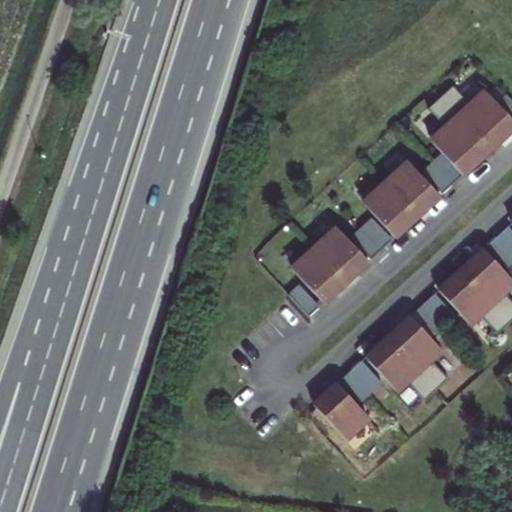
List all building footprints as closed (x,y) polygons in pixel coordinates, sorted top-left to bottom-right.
[(455,85),(430,107),(445,124),(435,133),(469,170),(482,159),(479,155),(499,137),(501,140),(511,130),(511,126),(479,92),(470,101),(455,85)] [(511,126),(511,119),(497,103),(483,89),(479,92),(511,126)] [(511,97),(508,93),(497,103),(511,119),(511,97)] [(469,170),(435,133),(432,136),(445,151),(466,173),(469,170)] [(466,173),(445,151),(424,171),(444,193),(466,173)] [(439,192),(411,161),(366,203),(394,233),(405,223),(408,226),(431,205),(428,202),(439,192)] [(395,238),(374,216),(353,236),(373,258),(395,238)] [(511,224),(511,223),(490,243),(510,265),(511,263),(511,224)] [(368,257),(340,227),(295,268),(323,299),(334,289),(337,292),(360,271),(357,268),(368,257)] [(454,276),(442,287),(476,324),(486,315),(500,330),(511,318),(511,293),(510,292),(511,290),(511,274),(486,246),(474,257),(477,260),(457,279),(454,276)] [(322,305),(302,283),(291,293),(311,315),(322,305)] [(438,290),(417,310),(437,332),(458,313),(438,290)] [(381,343),(369,354),(403,391),(413,382),(427,397),(451,375),(437,359),(447,350),(413,314),(401,325),(404,328),(384,346),(381,343)] [(366,358),(344,378),(364,399),(386,379),(366,358)] [(331,395),(320,405),(351,439),(374,418),(340,380),(328,392),(331,395)]
